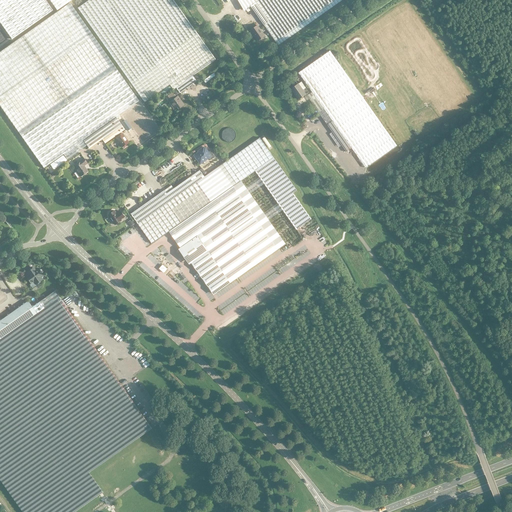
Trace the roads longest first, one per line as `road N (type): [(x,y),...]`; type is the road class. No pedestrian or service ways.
road 1 (tertiary): [(58,232),(219,381),(308,482)]
road 2 (unclassified): [(252,83),(367,0)]
road 3 (trunk): [(511,461),(384,510)]
